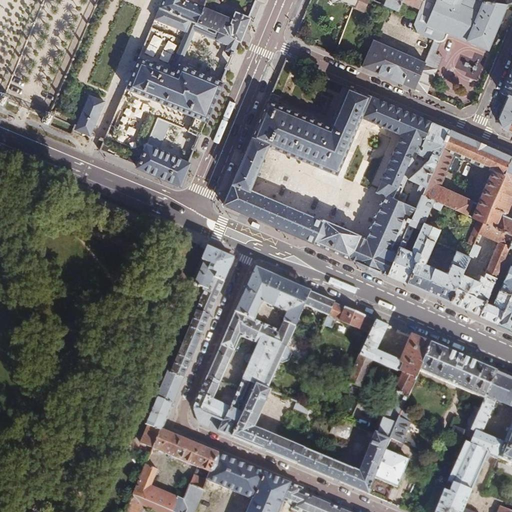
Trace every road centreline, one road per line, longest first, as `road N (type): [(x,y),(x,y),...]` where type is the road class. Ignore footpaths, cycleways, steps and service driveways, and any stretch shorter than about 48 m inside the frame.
road 1 (residential): [(254,240),(174,425),(379,511)]
road 2 (primary): [(254,240),(511,352)]
road 3 (residential): [(473,130),(264,40)]
road 4 (primary): [(0,131),(190,213)]
road 5 (secondary): [(190,213),(264,40)]
road 6 (track): [(0,211),(151,239)]
